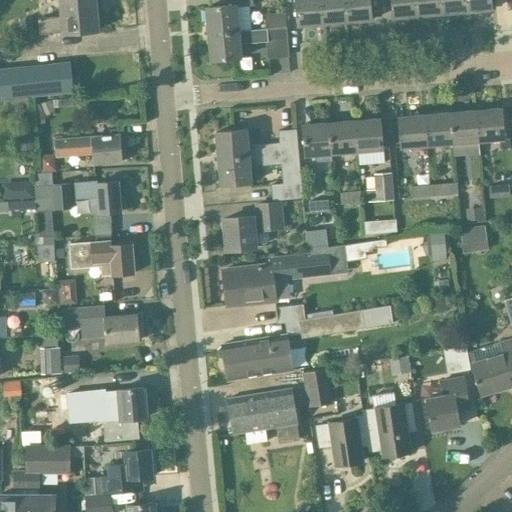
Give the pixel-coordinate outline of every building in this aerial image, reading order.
[(94,0),(60,0),(62,17),(38,19),(40,34),(63,32),(63,33),(97,30),(94,0)] [(223,0),(224,6),(205,7),(208,33),(251,29),(249,5),(253,5),(252,0),(223,0)] [(294,0),(296,26),(322,24),(319,0),(294,0)] [(344,0),(319,0),(322,24),(347,22),(344,0)] [(344,0),(347,22),(372,20),(370,0),(344,0)] [(390,0),(392,18),(417,16),(415,0),(390,0)] [(440,0),(415,0),(417,16),(442,14),(440,0)] [(467,11),(465,0),(440,0),(442,14),(467,11)] [(491,0),(465,0),(467,11),(492,9),(491,0)] [(286,12),(265,14),(266,28),(287,26),(286,12)] [(287,26),(266,28),(267,41),(288,40),(287,26)] [(251,29),(208,33),(210,60),(241,58),(240,44),(267,41),(266,28),(251,29)] [(0,101),(74,94),(71,61),(0,68),(0,101)] [(50,98),(40,102),(45,113),(54,109),(54,108),(50,98)] [(73,98),(53,100),(54,108),(74,106),(73,98)] [(476,111),(478,141),(505,139),(502,108),(476,111)] [(452,143),(478,141),(476,111),(450,113),(452,143)] [(450,113),(424,115),(426,146),(452,143),(450,113)] [(399,148),(426,146),(424,115),(397,117),(399,148)] [(381,118),(354,121),(357,151),(383,149),(381,118)] [(354,121),(328,123),(330,153),(357,151),(354,121)] [(328,123),(301,125),(304,156),(318,155),(318,162),(331,161),(330,153),(328,123)] [(218,159),(299,152),(297,129),(278,131),(279,142),(248,145),(246,129),(215,132),(218,159)] [(119,134),(63,139),(55,140),(56,157),(92,153),(93,165),(122,162),(119,134)] [(31,139),(19,140),(19,150),(31,150),(31,139)] [(299,152),(218,159),(220,185),(251,182),(249,167),(281,164),(282,184),(271,185),(272,200),(303,197),(299,152)] [(54,185),(54,172),(41,172),(36,173),(37,186),(54,185)] [(394,199),(391,172),(373,174),(375,190),(366,191),(367,202),(394,199)] [(17,187),(18,197),(34,197),(33,181),(22,182),(17,187)] [(124,197),(119,197),(118,182),(96,184),(96,182),(74,183),(75,197),(97,195),(98,214),(121,212),(120,208),(124,208),(124,197)] [(456,183),(429,185),(430,197),(457,195),(456,183)] [(73,209),(71,184),(54,185),(37,186),(35,186),(36,211),(73,209)] [(511,196),(511,191),(511,184),(489,186),(490,198),(511,196)] [(430,197),(429,185),(410,186),(411,198),(430,197)] [(340,192),(341,204),(361,202),(360,191),(340,192)] [(329,211),(329,199),(309,201),(309,213),(329,211)] [(35,200),(17,201),(18,211),(36,210),(35,200)] [(284,229),(282,201),(255,203),(256,217),(224,219),(226,249),(255,246),(254,232),(284,229)] [(466,208),(467,220),(484,218),(482,206),(466,208)] [(380,230),(379,219),(363,220),(364,232),(380,230)] [(326,230),(306,232),(308,248),(328,246),(326,230)] [(447,232),(428,233),(430,259),(448,257),(447,232)] [(56,235),(39,236),(39,244),(56,243),(56,235)] [(385,239),(328,246),(308,248),(309,253),(270,257),(271,265),(222,270),(226,305),(275,300),(275,298),(290,296),(288,279),(348,272),(346,261),(366,259),(365,252),(372,251),(371,248),(386,246),(385,239)] [(136,260),(132,258),(131,244),(109,246),(109,241),(69,244),(71,268),(86,267),(85,262),(101,261),(102,274),(134,272),(134,271),(137,268),(136,260)] [(56,243),(39,244),(40,260),(57,260),(56,243)] [(59,302),(76,301),(75,281),(58,282),(59,302)] [(58,288),(42,289),(43,300),(47,304),(59,304),(58,288)] [(35,294),(19,294),(20,306),(36,306),(35,294)] [(439,304),(444,316),(456,310),(451,298),(439,304)] [(279,304),(280,320),(307,316),(305,301),(279,304)] [(102,305),(62,309),(64,330),(81,329),(104,327),(105,338),(105,343),(139,341),(137,314),(103,317),(102,305)] [(393,323),(390,306),(298,321),(301,338),(393,323)] [(224,359),(228,380),(292,369),(286,335),(222,345),(218,350),(218,356),(224,359)] [(59,347),(58,337),(42,337),(43,347),(59,347)] [(511,385),(511,338),(500,343),(503,353),(471,363),(481,395),(511,385)] [(470,368),(465,344),(446,347),(450,372),(470,368)] [(66,372),(81,371),(80,354),(65,355),(66,372)] [(410,371),(408,356),(389,359),(391,374),(410,371)] [(63,359),(42,360),(43,373),(63,372),(63,359)] [(333,403),(327,369),(303,373),(309,406),(333,403)] [(470,410),(464,376),(439,380),(442,396),(426,399),(431,430),(459,425),(457,412),(470,410)] [(96,407),(105,407),(119,405),(121,418),(103,419),(105,441),(139,438),(137,418),(146,417),(143,387),(117,390),(117,391),(104,393),(103,390),(67,393),(69,417),(97,414),(96,407)] [(234,434),(245,432),(247,444),(267,441),(265,429),(297,424),(291,388),(228,398),(234,434)] [(362,410),(362,414),(363,421),(366,441),(368,452),(382,450),(383,456),(394,454),(398,457),(405,456),(407,452),(410,452),(405,423),(414,422),(411,402),(402,404),(402,403),(375,407),(375,408),(362,410)] [(363,421),(362,414),(354,416),(354,419),(315,425),(318,447),(332,445),(335,465),(339,464),(342,467),(349,466),(351,462),(362,461),(359,442),(366,441),(363,421)] [(27,470),(26,511),(53,511),(54,496),(39,496),(39,474),(70,474),(70,445),(25,445),(25,470),(27,470)] [(85,479),(86,495),(111,493),(143,490),(142,477),(151,477),(149,450),(125,452),(126,464),(108,466),(109,477),(85,479)] [(0,511),(26,511),(27,470),(25,470),(14,470),(14,496),(0,495),(0,511)] [(112,511),(111,493),(86,495),(84,495),(85,511),(112,511)] [(124,511),(161,511),(160,503),(154,504),(154,503),(128,505),(124,506),(124,511)]
